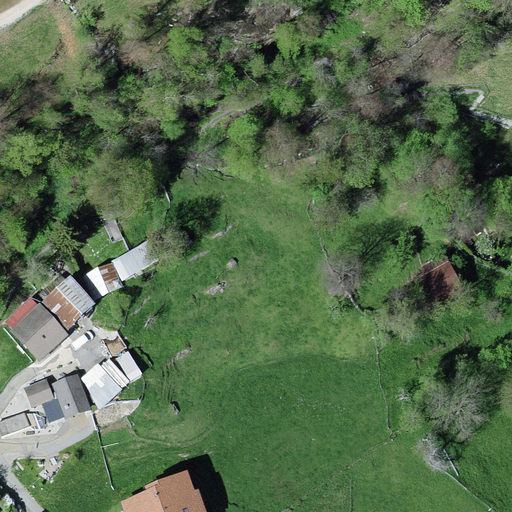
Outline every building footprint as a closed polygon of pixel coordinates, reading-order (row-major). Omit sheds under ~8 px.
[(143,244),(112,260),(123,283),(155,265),(143,244)] [(427,273),(417,280),(428,299),(460,280),(444,252),(422,265),(427,273)] [(112,260),(80,276),(93,302),(125,286),(123,283),(112,260)] [(70,280),(43,303),(68,332),(95,308),(70,280)] [(67,336),(38,308),(10,337),(39,365),(67,336)] [(125,398),(101,373),(86,388),(102,420),(125,398)] [(79,381),(54,391),(68,427),(93,418),(79,381)] [(46,386),(26,395),(34,414),(55,405),(46,386)] [(24,414),(0,422),(0,424),(6,442),(31,434),(24,414)] [(147,494),(124,502),(127,511),(206,511),(198,489),(195,490),(188,472),(144,488),(147,494)]
